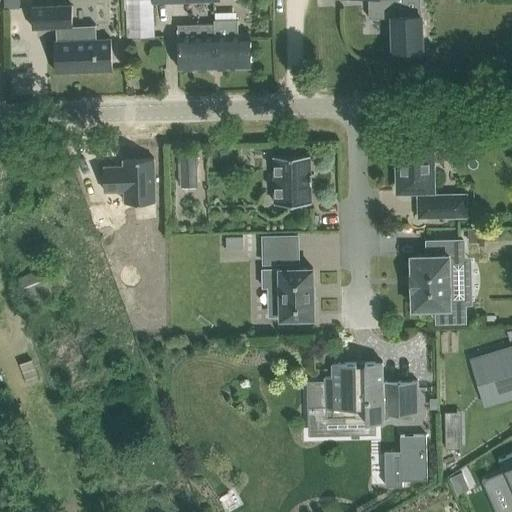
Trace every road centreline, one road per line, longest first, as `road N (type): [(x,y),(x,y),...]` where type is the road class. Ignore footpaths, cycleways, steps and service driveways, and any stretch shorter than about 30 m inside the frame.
road 1 (tertiary): [(352,109),(0,120)]
road 2 (residential): [(360,315),(352,109)]
road 3 (tertiary): [(511,106),(352,109)]
